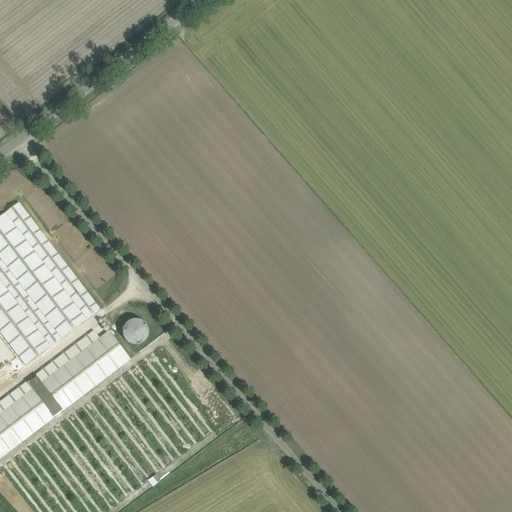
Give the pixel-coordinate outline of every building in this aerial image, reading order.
[(19,203),(6,213),(86,319),(99,309),(19,203)] [(6,213),(0,217),(0,257),(62,338),(86,319),(6,213)] [(0,257),(0,280),(51,347),(62,338),(0,257)] [(0,331),(27,366),(51,348),(0,280),(0,331)] [(146,324),(143,322),(140,320),(136,320),(132,321),(129,322),(126,325),(125,327),(124,329),(123,333),(124,336),(125,339),(126,341),(129,343),(133,345),(137,346),(142,345),(145,343),(147,340),(148,337),(149,334),(149,329),(147,326),(146,324)] [(0,331),(0,354),(15,375),(27,366),(0,331)] [(33,390),(0,415),(0,458),(130,359),(110,332),(80,354),(43,383),(37,375),(27,382),(33,390)] [(143,363),(201,439),(214,429),(157,352),(143,363)] [(0,386),(15,375),(0,354),(0,386)] [(127,375),(185,450),(199,440),(141,364),(127,375)] [(111,386),(169,463),(183,452),(125,376),(111,386)] [(96,398),(154,474),(168,464),(109,388),(96,398)] [(80,410),(138,486),(152,476),(94,399),(80,410)] [(65,422),(123,498),(137,488),(78,411),(65,422)] [(49,434),(107,510),(121,500),(63,423),(49,434)] [(34,446),(84,511),(104,511),(105,511),(47,435),(34,446)] [(18,457),(59,511),(81,511),(32,447),(18,457)] [(2,469),(34,511),(56,511),(16,459),(2,469)]
